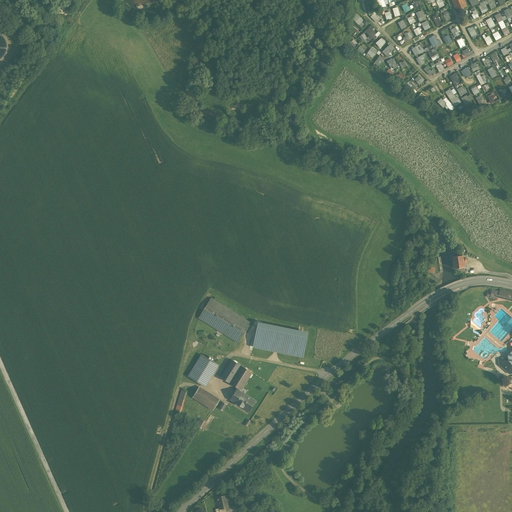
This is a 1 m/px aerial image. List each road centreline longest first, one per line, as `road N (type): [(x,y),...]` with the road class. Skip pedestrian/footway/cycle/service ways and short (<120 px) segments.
road 1 (tertiary): [(511,284),(461,283),(425,300),(328,374),(177,511)]
road 2 (track): [(147,511),(190,350),(328,374)]
road 3 (track): [(359,511),(358,490),(412,409),(416,326),(409,302),(427,287),(436,259)]
road 4 (unclassified): [(0,360),(66,511)]
